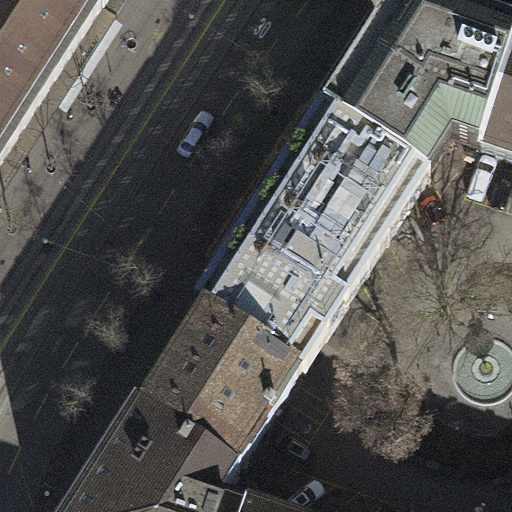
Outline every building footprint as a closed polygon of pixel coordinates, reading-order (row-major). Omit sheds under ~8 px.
[(0,0),(0,175),(104,14),(103,13),(82,0),(0,0)] [(111,0),(82,0),(103,13),(111,0)] [(430,181),(454,143),(480,152),(511,57),(511,28),(469,14),(432,2),(431,0),(380,0),(370,16),(376,31),(364,50),(323,113),(430,181)] [(511,57),(480,152),(511,162),(511,57)] [(430,181),(323,113),(221,273),(210,290),(199,307),(305,375),(316,358),(326,342),(430,181)] [(187,324),(137,403),(242,471),(305,375),(199,307),(187,324)] [(67,511),(188,511),(224,499),(242,471),(137,403),(67,511)] [(245,511),(247,508),(224,499),(188,511),(245,511)]
